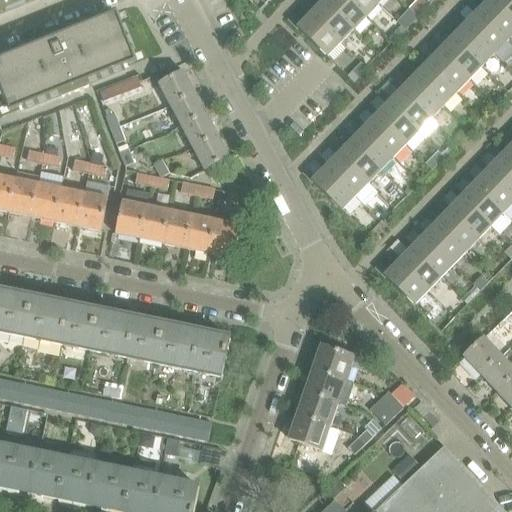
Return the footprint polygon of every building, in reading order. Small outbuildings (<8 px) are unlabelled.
[(12,0),(0,0),(0,13),(15,7),(12,0)] [(316,0),(321,5),(323,3),(353,32),(366,19),(345,0),(316,0)] [(345,0),(366,19),(378,6),(372,0),(345,0)] [(419,0),(409,10),(417,18),(428,6),(422,0),(419,0)] [(511,0),(483,0),(487,3),(488,1),(511,23),(511,0)] [(511,23),(488,1),(487,3),(479,10),(471,2),(465,8),(474,16),(476,14),(506,43),(511,37),(511,23)] [(299,9),(309,18),(311,16),(340,45),(353,32),(323,3),(321,5),(314,12),(305,3),(299,9)] [(476,14),(474,16),(467,24),(458,15),(453,21),(462,29),(464,27),(494,56),(506,43),(476,14)] [(328,58),(340,46),(340,45),(311,16),(309,18),(302,25),(292,16),(287,22),(297,31),(298,30),(328,58)] [(120,23),(111,27),(108,18),(0,60),(0,62),(3,70),(0,71),(0,88),(7,105),(16,102),(19,111),(60,94),(62,98),(88,88),(87,84),(125,69),(128,68),(124,59),(128,57),(133,55),(120,23)] [(464,27),(462,29),(455,37),(446,28),(440,33),(449,42),(451,40),(481,69),(494,56),(464,27)] [(451,40),(449,42),(442,49),(433,41),(428,46),(437,55),(438,53),(468,82),(481,69),(451,40)] [(438,53),(437,55),(430,62),(421,54),(415,59),(424,68),(426,66),(456,95),(468,82),(438,53)] [(360,62),(366,69),(374,60),(367,54),(360,62)] [(352,72),(358,78),(366,70),(360,64),(352,72)] [(426,66),(424,68),(416,76),(407,67),(403,72),(412,81),(413,79),(443,108),(456,95),(426,66)] [(158,87),(170,109),(195,96),(183,74),(158,87)] [(138,79),(99,93),(102,101),(141,87),(138,79)] [(413,79),(412,81),(404,89),(395,80),(390,85),(398,94),(400,92),(431,121),(443,108),(413,79)] [(501,89),(496,94),(500,98),(505,93),(501,89)] [(400,92),(398,94),(391,101),(382,93),(377,98),(386,107),(388,105),(418,134),(431,121),(400,92)] [(170,109),(181,130),(206,117),(195,96),(170,109)] [(388,105),(386,107),(379,114),(370,106),(365,111),(373,120),(375,118),(405,147),(418,134),(388,105)] [(111,116),(106,118),(111,132),(120,128),(115,115),(111,116)] [(181,130),(192,151),(217,138),(206,117),(181,130)] [(375,118),(373,120),(366,127),(357,119),(352,124),(361,133),(363,131),(393,160),(405,147),(375,118)] [(111,132),(116,146),(126,142),(120,128),(111,132)] [(363,131),(361,133),(354,140),(345,131),(339,137),(348,146),(350,144),(380,173),(393,160),(363,131)] [(511,141),(505,135),(500,140),(509,149),(511,148),(511,141)] [(229,159),(217,138),(192,151),(204,173),(229,159)] [(350,144),(348,146),(341,153),(332,145),(327,150),(336,159),(337,157),(368,186),(380,173),(350,144)] [(0,158),(12,161),(14,150),(0,147),(0,158)] [(511,148),(509,149),(502,157),(493,148),(488,153),(496,162),(498,160),(511,174),(511,148)] [(134,165),(129,152),(120,155),(125,169),(134,165)] [(26,164),(42,167),(44,157),(29,153),(26,164)] [(60,160),(44,157),(42,167),(57,170),(60,160)] [(337,157),(336,159),(329,166),(319,157),(314,163),(323,172),(325,170),(355,199),(368,186),(337,157)] [(496,162),(489,169),(480,161),(475,166),(484,175),(485,173),(511,199),(511,174),(498,160),(496,162)] [(153,167),(160,180),(170,174),(162,161),(153,167)] [(72,174),(87,177),(90,166),(74,163),(72,174)] [(105,169),(90,166),(87,177),(103,180),(105,169)] [(325,170),(323,172),(316,179),(307,170),(302,175),(311,184),(312,183),(342,212),(355,199),(325,170)] [(511,199),(485,173),(484,175),(479,179),(476,182),(468,174),(462,180),(471,188),(473,186),(503,215),(511,205),(511,199)] [(134,187),(150,190),(152,179),(136,176),(134,187)] [(14,181),(0,178),(0,213),(7,215),(14,181)] [(169,182),(152,179),(150,190),(167,193),(169,182)] [(7,215),(17,216),(30,219),(37,186),(14,181),(7,215)] [(180,195),(196,199),(198,188),(182,185),(180,195)] [(30,219),(44,222),(54,224),(60,190),(37,186),(30,219)] [(473,186),(471,188),(463,196),(454,187),(449,192),(458,201),(460,199),(490,228),(503,215),(473,186)] [(215,192),(198,188),(196,199),(213,202),(215,192)] [(54,224),(72,228),(77,229),(83,195),(60,190),(54,224)] [(100,233),(107,200),(83,195),(77,229),(100,233)] [(242,208),(244,198),(229,195),(227,205),(242,208)] [(116,237),(139,242),(146,208),(148,201),(137,199),(136,206),(123,203),(116,237)] [(460,199),(458,201),(451,209),(442,200),(437,206),(446,214),(448,212),(478,241),(490,228),(460,199)] [(139,242),(162,247),(169,213),(146,208),(139,242)] [(448,212),(446,214),(439,221),(430,213),(424,218),(433,227),(435,225),(465,254),(478,241),(448,212)] [(162,247),(185,251),(192,217),(169,213),(162,247)] [(185,251),(208,256),(215,222),(192,217),(185,251)] [(238,227),(215,222),(208,256),(231,261),(238,227)] [(435,225),(433,227),(426,235),(417,226),(412,231),(421,240),(422,238),(452,267),(465,254),(435,225)] [(422,238),(421,240),(414,247),(404,239),(399,244),(408,253),(410,251),(440,280),(452,267),(422,238)] [(410,251),(408,253),(401,261),(392,252),(387,257),(396,266),(398,264),(427,293),(440,280),(410,251)] [(398,264),(396,266),(389,274),(379,265),(374,270),(384,279),(385,277),(415,306),(427,293),(398,264)] [(481,277),(473,285),(480,291),(488,283),(481,277)] [(475,288),(462,301),(467,305),(479,292),(475,288)] [(32,300),(0,293),(0,334),(24,339),(32,300)] [(97,314),(32,300),(24,339),(89,353),(97,314)] [(163,328),(97,314),(89,353),(155,367),(163,328)] [(335,322),(330,335),(343,341),(348,327),(335,322)] [(221,380),(229,341),(163,328),(155,367),(221,380)] [(501,357),(484,339),(464,358),(481,376),(501,357)] [(321,347),(312,371),(345,382),(350,369),(367,374),(370,365),(353,359),(353,358),(321,347)] [(481,376),(497,394),(511,379),(511,368),(501,357),(481,376)] [(312,371),(304,394),(337,405),(346,408),(353,384),(345,382),(312,371)] [(511,379),(497,394),(511,409),(511,379)] [(14,385),(3,382),(1,392),(12,394),(14,385)] [(25,387),(14,385),(12,394),(23,396),(25,387)] [(36,389),(25,387),(23,396),(34,398),(36,389)] [(47,391),(36,389),(34,398),(45,400),(47,391)] [(58,394),(47,391),(45,400),(56,403),(58,394)] [(0,396),(0,400),(10,403),(12,394),(1,392),(0,396)] [(10,403),(21,405),(23,396),(12,394),(10,403)] [(69,396),(58,394),(56,403),(67,405),(69,396)] [(304,394),(297,417),(329,428),(337,405),(304,394)] [(376,418),(385,427),(402,410),(387,395),(378,404),(384,410),(376,418)] [(21,405),(32,407),(34,398),(23,396),(21,405)] [(79,398),(69,396),(67,405),(78,407),(79,398)] [(32,407),(43,410),(45,400),(34,398),(32,407)] [(90,400),(79,398),(78,407),(89,409),(90,400)] [(43,410),(54,412),(56,403),(45,400),(43,410)] [(101,402),(90,400),(89,409),(99,412),(101,402)] [(112,405),(101,402),(99,412),(110,414),(112,405)] [(54,412),(65,414),(67,405),(56,403),(54,412)] [(378,404),(370,412),(376,418),(384,410),(378,404)] [(414,410),(433,429),(438,424),(439,423),(420,404),(414,410)] [(65,414),(76,416),(78,407),(67,405),(65,414)] [(123,407),(112,405),(110,414),(121,416),(123,407)] [(76,416),(87,419),(89,409),(78,407),(76,416)] [(134,409),(123,407),(121,416),(132,418),(134,409)] [(87,419),(98,421),(99,412),(89,409),(87,419)] [(145,411),(134,409),(132,418),(143,421),(145,411)] [(156,414),(145,411),(143,421),(154,423),(156,414)] [(98,421),(109,423),(110,414),(99,412),(98,421)] [(109,423),(120,425),(121,416),(110,414),(109,423)] [(167,416),(156,414),(154,423),(165,425),(167,416)] [(120,425),(130,428),(132,418),(121,416),(120,425)] [(178,418),(167,416),(165,425),(176,427),(178,418)] [(297,417),(288,441),(321,452),(329,428),(297,417)] [(130,428),(141,430),(143,421),(132,418),(130,428)] [(189,420),(178,418),(176,427),(187,430),(189,420)] [(409,418),(400,427),(413,441),(422,432),(409,418)] [(200,423),(189,420),(187,430),(198,432),(200,423)] [(141,430),(152,432),(154,423),(143,421),(141,430)] [(152,432),(163,434),(165,425),(154,423),(152,432)] [(211,425),(200,423),(198,432),(209,434),(211,425)] [(91,425),(89,431),(93,438),(100,440),(103,427),(91,425)] [(163,434),(174,437),(176,427),(165,425),(163,434)] [(174,437),(185,439),(187,430),(176,427),(174,437)] [(185,439),(196,441),(198,432),(187,430),(185,439)] [(207,443),(209,434),(198,432),(196,441),(207,443)] [(363,447),(372,438),(366,432),(357,441),(363,447)] [(139,447),(153,450),(155,438),(141,436),(139,447)] [(167,441),(164,455),(176,458),(179,443),(180,442),(167,440),(167,441)] [(357,441),(347,451),(353,457),(363,447),(357,441)] [(504,511),(443,448),(376,511),(504,511)] [(67,462),(1,449),(0,454),(0,489),(59,501),(67,462)] [(408,455),(392,471),(404,483),(420,468),(408,455)] [(319,471),(326,482),(343,472),(335,460),(319,471)] [(125,511),(133,476),(67,462),(59,501),(111,511),(125,511)] [(194,511),(199,489),(133,476),(125,511),(194,511)] [(336,479),(324,491),(333,501),(345,489),(336,479)] [(344,511),(336,503),(326,511),(344,511)]
